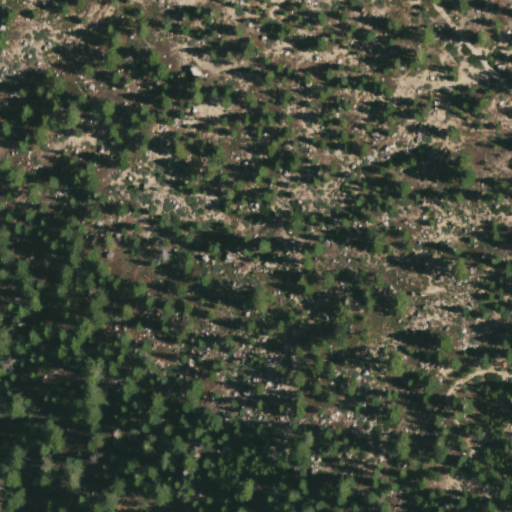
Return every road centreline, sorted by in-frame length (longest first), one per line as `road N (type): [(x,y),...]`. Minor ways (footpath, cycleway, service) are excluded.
road 1 (track): [(511,374),(471,373),(445,396),(472,455),(511,478)]
road 2 (track): [(511,93),(434,0)]
